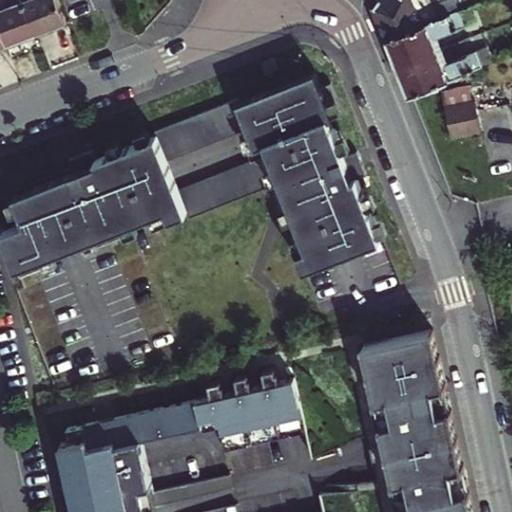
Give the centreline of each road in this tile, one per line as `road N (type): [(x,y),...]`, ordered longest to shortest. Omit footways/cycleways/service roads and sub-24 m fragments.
road 1 (residential): [(322,0),(351,33),(447,268),(504,511)]
road 2 (residential): [(0,119),(299,0)]
